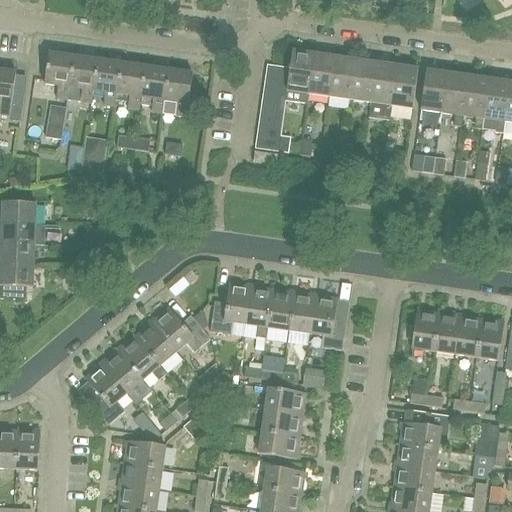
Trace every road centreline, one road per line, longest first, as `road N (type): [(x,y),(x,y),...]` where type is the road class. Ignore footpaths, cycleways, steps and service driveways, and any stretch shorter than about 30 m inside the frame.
road 1 (residential): [(25,382),(180,248),(237,243),(401,263)]
road 2 (residential): [(511,45),(255,7)]
road 3 (residential): [(401,263),(337,511)]
road 4 (residential): [(249,45),(0,14)]
road 5 (residential): [(68,511),(69,443),(25,382)]
